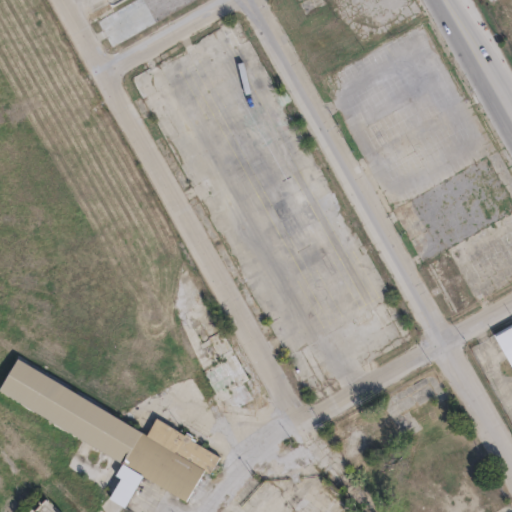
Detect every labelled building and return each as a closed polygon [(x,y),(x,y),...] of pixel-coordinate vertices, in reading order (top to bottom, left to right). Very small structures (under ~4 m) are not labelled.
[(128,0),(96,15),(109,43),(200,0),(128,0)] [(101,0),(105,8),(121,0),(101,0)] [(246,382),(255,399),(243,406),(234,404),(230,398),(234,396),(231,391),(226,394),(223,389),(217,393),(206,373),(224,363),(193,308),(207,301),(251,379),(246,382)] [(511,361),(497,334),(511,325),(511,361)] [(147,436),(151,438),(160,421),(223,458),(214,475),(209,472),(192,501),(129,467),(5,392),(23,363),(147,436)] [(144,476),(126,508),(110,499),(122,478),(116,475),(123,464),(144,476)]
